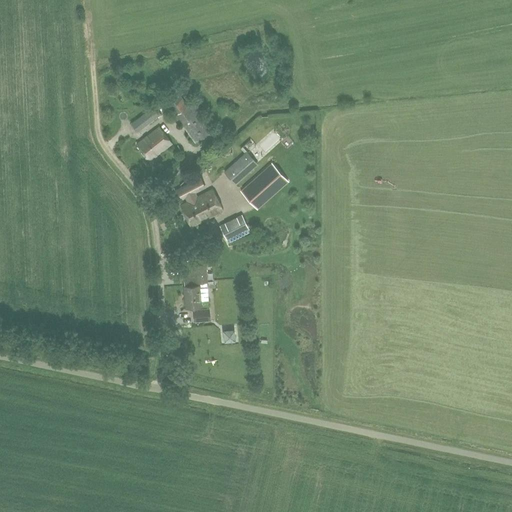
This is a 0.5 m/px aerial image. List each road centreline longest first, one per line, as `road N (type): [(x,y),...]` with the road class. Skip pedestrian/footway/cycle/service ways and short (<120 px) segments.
road 1 (unclassified): [(511,462),(0,357)]
road 2 (track): [(88,0),(99,133),(107,146)]
